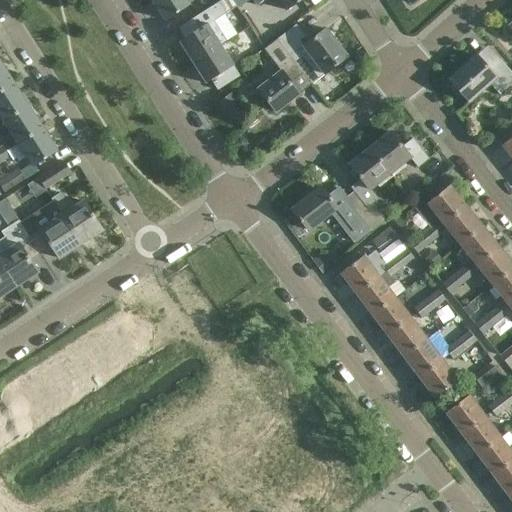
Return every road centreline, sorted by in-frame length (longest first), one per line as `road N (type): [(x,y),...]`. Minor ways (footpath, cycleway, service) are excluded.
road 1 (unclassified): [(469,511),(235,198)]
road 2 (residential): [(152,248),(185,304),(186,346),(170,373),(104,437),(110,511)]
road 3 (residential): [(0,13),(152,248)]
road 4 (unclassified): [(235,198),(198,157),(99,0)]
road 5 (unclassified): [(235,198),(402,71)]
road 6 (unclassified): [(0,351),(152,248)]
road 7 (residential): [(402,71),(511,210)]
